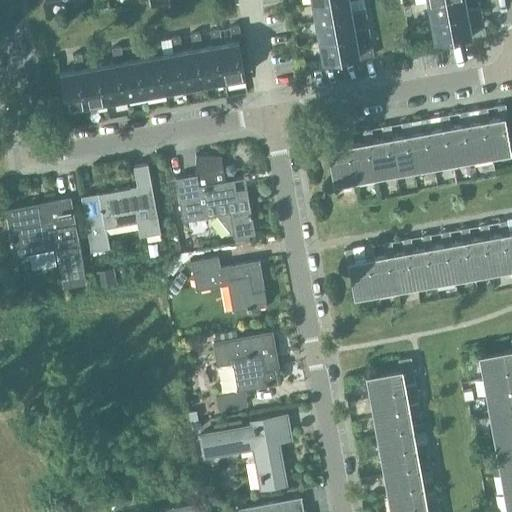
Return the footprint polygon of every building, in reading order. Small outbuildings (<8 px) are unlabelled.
[(319,0),(311,1),(315,21),(351,15),(352,19),(366,16),(365,7),(350,10),(348,0),(319,0)] [(433,0),(427,1),(431,21),(467,14),(468,18),(482,15),(480,7),(466,9),(464,0),(433,0)] [(467,14),(431,21),(434,41),(470,34),(471,38),(485,35),(484,26),(470,29),(468,18),(467,14)] [(315,21),(319,41),(355,35),(356,38),(370,36),(368,27),(354,29),(352,19),(351,15),(315,21)] [(232,40),(221,42),(218,42),(224,79),(244,75),(238,39),(241,39),(239,24),(230,26),(232,40)] [(212,44),(202,45),(198,46),(205,82),(224,79),(218,42),(221,42),(219,28),(210,29),(212,44)] [(193,47),(182,49),(178,50),(185,86),(205,82),(198,46),(202,45),(199,31),(190,33),(193,47)] [(173,51),(162,52),(158,53),(165,90),(185,86),(178,50),(182,49),(179,35),(171,36),(173,51)] [(355,35),(319,41),(322,61),(358,55),(359,58),(373,55),(372,46),(358,49),(356,38),(355,35)] [(153,54),(143,56),(138,57),(145,93),(165,90),(158,53),(162,52),(160,38),(151,40),(153,54)] [(134,58),(123,60),(119,60),(125,97),(145,93),(138,57),(143,56),(140,42),(131,43),(134,58)] [(114,61),(103,63),(99,64),(105,100),(125,97),(119,60),(123,60),(120,45),(112,47),(114,61)] [(94,65),(84,67),(79,67),(85,104),(105,100),(99,64),(103,63),(101,49),(92,50),(94,65)] [(79,67),(84,67),(81,52),(72,54),(75,68),(59,71),(65,107),(85,104),(79,67)] [(478,108),(480,120),(483,119),(489,153),(509,150),(503,116),(507,115),(505,103),(497,105),(499,116),(489,118),(487,106),(478,108)] [(458,112),(460,123),(464,123),(470,157),(489,153),(483,119),(480,120),(469,122),(467,110),(458,112)] [(439,115),(441,127),(444,126),(451,161),(470,157),(464,123),(460,123),(450,125),(448,113),(439,115)] [(420,118),(422,130),(425,130),(431,164),(451,161),(444,126),(441,127),(431,129),(429,117),(420,118)] [(401,122),(403,134),(406,133),(412,167),(431,164),(425,130),(422,130),(412,132),(409,120),(401,122)] [(381,125),(383,137),(386,137),(392,171),(412,167),(406,133),(403,134),(392,136),(390,124),(381,125)] [(362,129),(364,141),(367,140),(373,174),(392,171),(386,137),(383,137),(373,139),(371,127),(362,129)] [(343,132),(345,144),(347,144),(354,178),(373,174),(367,140),(364,141),(354,143),(352,131),(343,132)] [(347,144),(345,144),(334,146),(332,134),(323,136),(326,149),(328,148),(334,181),(354,178),(347,144)] [(234,235),(235,235),(236,241),(249,238),(248,232),(253,232),(253,229),(256,226),(255,216),(251,215),(250,211),(246,188),(227,191),(225,181),(228,180),(228,179),(225,179),(221,154),(195,153),(195,173),(175,177),(182,220),(216,214),(229,230),(233,229),(234,235)] [(139,235),(160,231),(147,162),(133,165),(137,185),(81,195),(90,250),(109,247),(105,226),(137,220),(139,235)] [(48,200),(49,209),(42,210),(41,207),(7,213),(6,207),(5,207),(10,237),(9,237),(10,242),(11,242),(12,249),(42,244),(42,249),(56,247),(63,286),(86,281),(70,196),(48,200)] [(498,221),(500,233),(504,232),(510,266),(511,266),(511,230),(509,231),(507,219),(498,221)] [(479,224),(481,236),(484,236),(491,270),(510,266),(504,232),(500,233),(490,235),(488,223),(479,224)] [(460,228),(462,240),(465,239),(471,273),(491,270),(484,236),(481,236),(471,238),(468,226),(460,228)] [(440,231),(443,243),(445,243),(452,277),(471,273),(465,239),(462,240),(451,242),(449,230),(440,231)] [(421,235),(423,247),(426,246),(432,280),(452,277),(445,243),(443,243),(432,245),(430,233),(421,235)] [(402,238),(404,250),(407,250),(413,284),(432,280),(426,246),(423,247),(413,249),(411,237),(402,238)] [(382,242),(384,254),(387,253),(393,287),(413,284),(407,250),(404,250),(393,252),(391,240),(382,242)] [(363,245),(365,257),(368,257),(374,291),(393,287),(387,253),(384,254),(374,255),(372,244),(363,245)] [(368,257),(365,257),(355,259),(353,247),(344,249),(346,262),(349,261),(355,294),(374,291),(368,257)] [(266,303),(258,259),(220,266),(218,254),(190,259),(195,289),(232,282),(237,308),(232,309),(232,310),(266,303)] [(218,364),(220,364),(218,367),(222,388),(225,390),(226,391),(216,393),(219,409),(247,404),(244,388),(277,382),(273,355),(276,355),(271,330),(237,336),(236,329),(214,333),(216,340),(214,341),(218,364)] [(511,348),(479,354),(483,374),(511,368),(511,337),(511,338),(511,346),(511,348)] [(366,375),(370,394),(404,388),(404,385),(402,375),(413,373),(411,356),(398,358),(399,368),(366,375)] [(511,368),(483,374),(486,393),(511,388),(511,368)] [(370,394),(373,413),(408,407),(407,404),(405,394),(417,392),(415,383),(404,385),(404,388),(370,394)] [(511,388),(486,393),(490,412),(511,408),(511,388)] [(373,413),(377,433),(411,427),(411,424),(409,413),(420,411),(419,402),(407,404),(408,407),(373,413)] [(511,408),(490,412),(493,432),(511,428),(511,408)] [(251,420),(251,423),(200,433),(204,455),(206,455),(205,452),(255,443),(261,473),(260,473),(261,478),(263,485),(260,486),(260,487),(285,482),(276,432),(289,430),(286,413),(251,420)] [(377,433),(380,452),(415,446),(414,443),(412,433),(424,431),(422,422),(411,424),(411,427),(377,433)] [(511,428),(493,432),(497,451),(511,448),(511,428)] [(380,452),(384,472),(418,465),(418,463),(416,452),(427,450),(426,441),(414,443),(415,446),(380,452)] [(511,448),(497,451),(500,471),(511,468),(511,448)] [(384,472),(387,491),(422,485),(421,482),(419,471),(431,469),(429,460),(418,463),(418,465),(384,472)] [(511,468),(500,471),(504,490),(511,488),(511,468)] [(387,491),(391,511),(425,504),(424,501),(423,491),(434,488),(433,480),(421,482),(422,485),(387,491)] [(303,510),(301,496),(238,507),(238,511),(293,511),(303,510)] [(391,511),(426,511),(426,510),(438,508),(436,499),(424,501),(425,504),(391,511)] [(113,503),(114,511),(132,511),(135,511),(133,500),(113,503)] [(207,511),(205,500),(159,508),(159,511),(207,511)]
